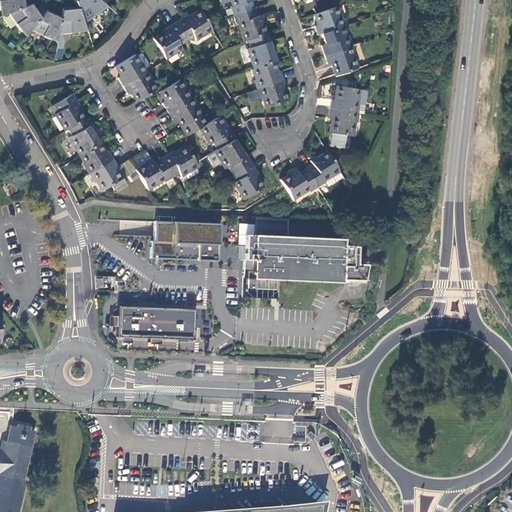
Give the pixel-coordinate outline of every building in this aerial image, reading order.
[(0,0),(0,13),(0,16),(9,13),(25,6),(24,0),(0,0)] [(98,0),(73,0),(76,6),(83,24),(107,6),(101,2),(98,0)] [(229,8),(232,16),(253,8),(250,0),(251,0),(229,0),(232,6),(229,8)] [(9,13),(25,37),(27,35),(31,30),(42,16),(33,3),(25,6),(9,13)] [(313,25),(317,34),(321,33),(341,26),(343,25),(340,16),(338,17),(334,5),(314,13),(317,23),(313,25)] [(76,6),(61,8),(60,15),(57,34),(86,31),(83,24),(76,6)] [(237,22),(243,40),(247,39),(264,33),(258,16),(255,16),(253,8),(232,16),(234,23),(237,22)] [(31,30),(56,43),(57,34),(60,15),(47,10),(42,16),(31,30)] [(195,39),(211,29),(208,24),(200,11),(184,21),(182,18),(174,23),(186,41),(193,37),(195,39)] [(169,29),(153,40),(164,58),(180,48),(179,45),(186,41),(174,23),(167,27),(169,29)] [(320,44),(323,53),(350,44),(347,35),(345,36),(341,26),(321,33),(324,43),(320,44)] [(246,48),(253,67),(273,61),(267,41),(270,40),(268,32),(264,33),(247,39),(249,47),(246,48)] [(31,38),(27,35),(25,37),(21,42),(26,46),(31,38)] [(330,61),(335,75),(355,68),(351,55),(353,54),(350,44),(323,53),(327,62),(330,61)] [(140,53),(134,56),(138,64),(141,63),(143,66),(147,64),(140,53)] [(116,77),(122,86),(146,71),(143,66),(141,63),(138,64),(134,56),(132,55),(114,66),(120,75),(116,77)] [(276,71),(273,61),(253,67),(252,68),(255,78),(253,79),(256,88),(283,79),(280,70),(276,71)] [(130,91),(136,100),(142,97),(155,89),(149,80),(150,79),(146,71),(122,86),(126,94),(130,91)] [(161,102),(166,111),(190,96),(185,87),(184,89),(178,79),(159,91),(165,100),(161,102)] [(286,88),(283,79),(256,88),(259,97),(261,96),(265,107),(286,100),(282,89),(286,88)] [(330,98),(329,108),(357,112),(358,103),(356,102),(358,89),(337,85),(335,99),(330,98)] [(366,90),(358,89),(356,102),(358,103),(364,104),(366,90)] [(54,114),(64,130),(67,128),(82,119),(72,102),(75,101),(71,94),(52,105),(56,112),(54,114)] [(175,116),(186,134),(199,127),(205,123),(193,105),(195,104),(190,96),(166,111),(171,119),(175,116)] [(355,122),(357,112),(329,108),(328,118),(332,118),(330,132),(351,136),(353,122),(355,122)] [(228,131),(217,115),(205,123),(199,127),(209,142),(212,141),(216,148),(232,138),(234,137),(230,130),(228,131)] [(90,124),(85,117),(82,119),(67,128),(71,136),(69,137),(79,154),(98,142),(87,125),(90,124)] [(243,156),(232,138),(216,148),(214,150),(225,167),(227,166),(231,173),(250,162),(246,154),(243,156)] [(84,166),(88,173),(112,158),(107,151),(104,153),(98,142),(79,154),(86,164),(84,166)] [(180,175),(196,165),(194,162),(184,146),(168,156),(166,154),(159,158),(170,176),(178,172),(180,175)] [(321,179),(338,169),(326,151),(310,161),(311,164),(305,168),(316,186),(323,182),(321,179)] [(116,164),(112,158),(88,173),(94,182),(96,181),(101,189),(110,184),(115,191),(125,184),(120,176),(119,177),(114,169),(118,167),(116,164)] [(127,158),(116,164),(118,167),(123,176),(134,171),(134,170),(127,158)] [(151,160),(134,170),(134,171),(145,188),(162,178),(163,180),(170,176),(159,158),(152,162),(151,160)] [(254,168),(250,162),(231,173),(235,180),(233,182),(243,198),(262,187),(252,170),(254,168)] [(296,170),(280,180),(284,187),(291,198),(307,188),(309,191),(316,186),(305,168),(297,173),(296,170)] [(16,190),(12,182),(3,188),(8,196),(16,190)] [(276,277),(359,281),(365,265),(355,264),(355,247),(342,246),(342,241),(287,239),(287,237),(287,217),(255,216),(254,234),(244,234),(244,244),(237,244),(237,254),(243,254),(241,297),(246,297),(246,288),(254,289),(253,297),(275,298),(276,279),(276,277)] [(217,244),(218,223),(154,220),(154,240),(151,240),(150,258),(215,260),(216,244),(217,244)] [(192,325),(193,309),(117,306),(116,337),(192,340),(192,337),(192,325)] [(0,511),(18,511),(24,480),(21,479),(35,431),(29,430),(30,427),(16,423),(15,427),(9,425),(5,441),(1,440),(0,443),(0,511)]
